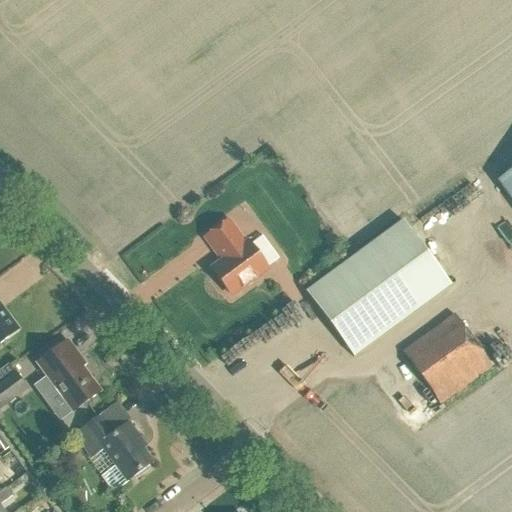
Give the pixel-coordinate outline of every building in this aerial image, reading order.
[(511,171),(496,183),(511,203),(511,171)] [(353,359),(450,287),(402,221),(304,293),(353,359)] [(245,242),(229,222),(207,239),(224,261),(213,269),(218,276),(218,280),(223,288),(227,289),(233,296),(269,267),(247,240),(245,242)] [(0,345),(19,332),(0,305),(0,345)] [(440,407),(492,369),(454,315),(401,353),(440,407)] [(75,413),(101,394),(74,357),(78,354),(68,342),(38,364),(75,413)] [(15,373),(0,383),(0,410),(28,390),(15,373)] [(101,419),(77,436),(93,458),(102,452),(114,469),(102,477),(114,494),(153,465),(138,444),(142,441),(130,425),(113,437),(101,419)] [(53,474),(56,464),(47,461),(44,471),(53,474)] [(6,490),(0,494),(0,511),(2,511),(0,508),(0,506),(12,498),(6,490)]
